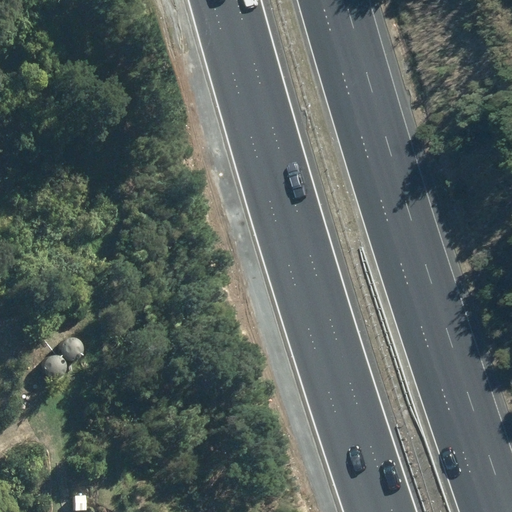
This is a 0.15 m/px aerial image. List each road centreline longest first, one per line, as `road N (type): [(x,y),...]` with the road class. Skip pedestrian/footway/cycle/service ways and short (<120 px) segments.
road 1 (motorway): [(323,0),(421,362),(477,511)]
road 2 (motorway): [(377,511),(329,381),(223,0)]
